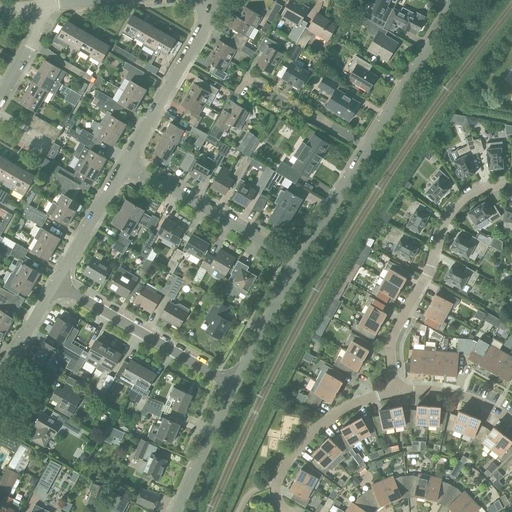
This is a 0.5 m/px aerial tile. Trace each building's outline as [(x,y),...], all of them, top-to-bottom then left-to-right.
[(296,43),(306,27),(308,23),(301,19),(308,8),(293,0),(290,0),(282,15),(296,23),(287,38),(296,43)] [(386,21),(392,10),(387,8),(390,0),(371,0),(371,1),(373,2),(368,13),(386,21)] [(283,6),(276,3),(267,20),(273,24),(283,6)] [(234,15),(256,28),(263,17),(246,7),(239,18),(235,15),(234,15)] [(394,8),(384,27),(393,31),(397,25),(416,35),(418,31),(419,31),(420,30),(421,30),(423,26),(422,25),(423,23),(426,17),(417,13),(416,14),(403,8),(401,12),(394,8)] [(387,61),(398,43),(379,32),(382,28),(355,11),(351,18),(360,24),(367,28),(369,33),(374,36),(375,39),(368,50),(387,61)] [(296,44),(303,48),(304,49),(309,40),(310,40),(310,39),(313,40),(317,35),(327,41),(336,25),(317,14),(309,29),(306,27),(296,43),(296,44)] [(133,40),(134,38),(144,22),(133,15),(124,31),(124,32),(123,34),(133,40)] [(230,18),(228,23),(229,25),(228,26),(236,31),(232,38),(244,46),(249,38),(245,35),(251,26),(256,29),(256,28),(234,15),(233,18),(230,18)] [(144,22),(134,38),(145,44),(154,28),(144,22)] [(58,36),(54,42),(59,46),(60,44),(67,48),(69,45),(78,29),(68,23),(59,37),(58,36)] [(143,46),(154,52),(165,34),(154,28),(145,44),(143,46)] [(78,29),(69,45),(72,46),(72,48),(77,51),(78,50),(80,51),(89,35),(78,29)] [(166,57),(176,41),(165,34),(154,52),(153,54),(156,55),(157,56),(159,52),(166,57)] [(89,35),(80,51),(90,57),(99,41),(89,35)] [(271,72),(281,56),(273,52),(278,44),(265,37),(258,50),(264,53),(257,64),(271,72)] [(240,53),(244,46),(232,38),(228,45),(220,40),(213,52),(230,62),(237,51),(240,53)] [(108,52),(110,48),(99,41),(90,57),(105,66),(111,54),(108,52)] [(295,62),(303,48),(296,44),(288,58),(295,62)] [(115,45),(113,50),(123,56),(126,52),(115,45)] [(61,57),(50,51),(47,57),(58,63),(61,57)] [(126,52),(123,56),(134,62),(137,58),(126,52)] [(224,73),(230,62),(213,52),(207,63),(215,67),(212,73),(224,80),(227,75),(224,73)] [(367,91),(375,77),(368,73),(372,66),(356,56),(348,69),(354,73),(350,80),(367,91)] [(69,69),(72,64),(61,58),(61,57),(58,63),(69,69)] [(137,58),(134,62),(145,68),(148,63),(147,64),(137,58)] [(45,61),(39,72),(59,83),(65,72),(45,61)] [(125,78),(130,81),(124,92),(140,102),(147,91),(137,85),(144,73),(126,62),(123,68),(129,71),(125,78)] [(159,69),(151,64),(148,63),(145,68),(155,75),(156,74),(159,69)] [(79,75),(82,71),(72,64),(69,69),(79,75)] [(309,73),(291,64),(283,79),(300,89),(309,73)] [(82,71),(79,75),(90,81),(93,77),(82,71)] [(39,72),(33,82),(49,91),(54,94),(60,84),(59,83),(39,72)] [(318,87),(321,89),(332,96),(339,83),(325,75),(318,87)] [(195,84),(188,95),(205,105),(212,94),(215,96),(219,90),(198,77),(194,83),(195,84)] [(30,86),(26,92),(27,93),(43,102),(49,91),(33,82),(30,86)] [(77,93),(82,96),(88,85),(83,82),(77,93)] [(327,107),(349,120),(359,103),(337,90),(327,107)] [(134,112),(140,102),(124,92),(118,103),(134,112)] [(36,113),(43,102),(27,93),(20,104),(36,113)] [(75,107),(82,96),(77,93),(71,104),(75,107)] [(103,94),(99,100),(111,107),(114,101),(103,94)] [(181,119),(193,126),(197,128),(203,118),(199,115),(205,105),(188,95),(182,106),(187,109),(181,119)] [(95,98),(91,104),(108,113),(108,112),(111,114),(110,116),(113,117),(117,110),(111,107),(99,100),(95,98)] [(69,117),(75,107),(71,104),(65,114),(69,117)] [(249,113),(235,105),(230,113),(223,109),(209,134),(217,139),(223,129),(225,130),(226,130),(227,131),(231,124),(240,129),(249,113)] [(64,126),(69,117),(65,114),(58,125),(63,128),(64,126)] [(33,128),(40,118),(34,115),(28,125),(33,128)] [(104,116),(99,124),(104,127),(120,136),(123,131),(124,132),(127,126),(126,126),(127,125),(113,117),(110,116),(108,119),(104,116)] [(69,117),(64,126),(71,129),(75,121),(69,117)] [(39,132),(45,121),(40,118),(33,128),(39,132)] [(44,135),(51,124),(45,121),(39,132),(44,135)] [(171,123),(163,138),(176,146),(181,138),(184,140),(189,131),(186,129),(184,131),(171,123)] [(49,138),(56,127),(51,124),(44,135),(49,138)] [(114,147),(120,136),(104,127),(99,124),(95,131),(100,133),(98,138),(114,147)] [(208,135),(197,128),(193,126),(189,133),(198,138),(194,144),(200,148),(208,135)] [(56,127),(49,138),(56,141),(62,131),(56,127)] [(84,161),(101,171),(107,160),(90,150),(90,151),(87,149),(91,142),(79,135),(74,132),(74,133),(68,129),(66,133),(76,139),(76,140),(86,146),(79,158),(81,159),(84,161)] [(82,129),(79,135),(91,142),(95,136),(82,129)] [(254,136),(249,133),(243,141),(248,145),(254,136)] [(282,162),(276,172),(279,174),(292,182),(295,183),(306,175),(309,177),(309,176),(307,175),(316,161),(319,163),(319,162),(318,162),(321,158),(322,158),(321,157),(329,145),(315,136),(308,146),(303,142),(294,156),(298,159),(293,167),(294,168),(293,169),(282,162)] [(470,155),(477,153),(474,141),(473,137),(466,139),(468,146),(457,151),(461,158),(454,162),(458,169),(455,171),(459,178),(461,177),(463,180),(476,173),(467,156),(470,155)] [(163,138),(154,152),(164,158),(161,163),(165,165),(167,160),(168,160),(176,146),(163,138)] [(481,139),(474,141),(477,153),(484,151),(481,139)] [(502,158),(501,149),(502,148),(502,142),(486,144),(489,170),(503,168),(503,164),(505,164),(504,157),(502,158)] [(191,174),(204,181),(210,170),(216,173),(220,166),(230,147),(223,143),(213,160),(208,157),(204,165),(198,161),(191,174)] [(246,154),(250,157),(254,150),(250,148),(246,154)] [(187,172),(195,157),(189,153),(181,168),(187,172)] [(240,181),(241,179),(252,159),(245,155),(233,176),(240,181)] [(3,179),(4,180),(14,164),(3,158),(0,163),(0,180),(3,179)] [(41,166),(41,167),(60,178),(78,188),(82,182),(70,175),(69,174),(70,172),(46,158),(42,164),(41,166)] [(94,181),(101,171),(84,161),(81,159),(74,170),(78,172),(76,176),(92,185),(91,184),(93,181),(94,181)] [(14,164),(4,180),(15,186),(24,170),(14,164)] [(220,166),(216,173),(219,175),(212,186),(225,194),(233,181),(231,180),(232,178),(228,176),(231,171),(222,166),(221,167),(220,166)] [(274,171),(266,167),(259,177),(260,178),(256,185),(263,189),(270,178),(274,171)] [(24,170),(15,186),(13,190),(24,197),(35,176),(24,170)] [(431,179),(436,183),(426,193),(429,196),(428,197),(433,201),(434,200),(436,203),(450,189),(444,183),(449,178),(439,170),(431,179)] [(279,174),(276,172),(274,171),(270,178),(275,181),(279,174)] [(288,189),(292,182),(279,174),(275,181),(288,189)] [(62,194),(55,205),(74,216),(81,205),(72,199),(78,188),(60,178),(58,182),(63,185),(59,192),(62,194)] [(240,181),(235,189),(238,191),(234,199),(247,206),(255,191),(243,184),(244,182),(241,179),(240,181)] [(275,202),(294,213),(302,199),(287,191),(286,193),(282,190),(275,202)] [(261,194),(252,209),(260,213),(268,199),(261,194)] [(410,229),(416,233),(416,231),(420,233),(429,216),(423,212),(426,206),(415,200),(409,211),(414,214),(407,226),(410,228),(410,229)] [(7,201),(4,205),(15,212),(18,207),(7,201)] [(120,212),(141,225),(141,224),(153,231),(160,219),(153,215),(150,219),(142,215),(144,211),(126,201),(120,212)] [(285,228),(294,213),(275,202),(275,203),(279,205),(271,220),(285,228)] [(23,208),(45,222),(49,216),(26,203),(23,208)] [(68,226),(74,216),(55,205),(52,203),(46,213),(68,226)] [(470,216),(469,217),(472,223),(474,222),(476,225),(488,218),(491,223),(501,216),(495,205),(489,209),(485,203),(468,213),(470,216)] [(42,227),(45,222),(23,208),(20,215),(42,227)] [(13,215),(8,212),(2,223),(7,226),(13,215)] [(134,236),(141,225),(120,212),(113,224),(134,236)] [(10,225),(18,230),(23,220),(15,216),(10,225)] [(158,234),(175,244),(179,246),(182,240),(179,238),(183,230),(171,223),(171,222),(167,219),(158,234)] [(401,257),(407,261),(408,259),(411,261),(418,248),(406,242),(410,236),(393,227),(387,239),(397,245),(394,251),(402,256),(401,257)] [(41,228),(34,239),(38,241),(54,250),(61,240),(44,230),(41,228)] [(490,246),(494,238),(490,235),(487,236),(479,232),(476,238),(489,245),(490,246)] [(150,247),(157,236),(151,233),(143,248),(139,255),(147,259),(153,248),(150,247)] [(119,234),(115,241),(127,248),(131,241),(128,239),(128,238),(122,235),(122,236),(119,234)] [(200,260),(209,244),(193,235),(184,250),(200,260)] [(458,236),(451,249),(454,250),(453,252),(459,255),(460,254),(468,258),(473,250),(483,256),(489,245),(476,238),(473,236),(469,242),(458,236)] [(494,238),(490,246),(502,252),(503,242),(494,237),(494,238)] [(48,261),(54,250),(38,241),(32,252),(48,261)] [(124,255),(127,248),(115,241),(111,247),(124,255)] [(15,250),(25,256),(28,250),(19,244),(15,250)] [(177,248),(164,269),(172,274),(184,253),(177,248)] [(12,256),(22,261),(25,256),(15,250),(12,256)] [(220,250),(215,258),(208,254),(200,267),(216,278),(217,276),(223,279),(226,275),(225,274),(235,259),(220,250)] [(352,257),(357,262),(363,256),(358,251),(352,257)] [(102,284),(111,268),(93,258),(84,274),(102,284)] [(146,260),(137,274),(143,278),(152,263),(146,260)] [(246,296),(251,287),(254,289),(256,285),(253,284),(257,277),(247,271),(249,267),(238,261),(231,274),(232,275),(228,281),(229,282),(224,291),(233,296),(234,295),(238,297),(240,293),(246,296)] [(385,279),(401,288),(407,278),(404,277),(408,271),(389,261),(384,269),(389,272),(385,279)] [(0,282),(2,283),(13,266),(8,262),(0,274),(0,282)] [(17,266),(14,272),(18,275),(35,285),(41,274),(24,265),(21,263),(19,267),(17,266)] [(446,283),(453,287),(454,285),(462,289),(466,283),(473,287),(479,274),(467,267),(463,273),(451,267),(445,279),(447,281),(446,283)] [(510,278),(511,277),(511,268),(511,269),(511,276),(511,277),(509,275),(507,273),(504,272),(500,272),(499,285),(510,278)] [(137,281),(118,271),(107,288),(126,299),(137,281)] [(28,296),(35,285),(18,275),(14,272),(13,272),(7,283),(28,296)] [(162,296),(161,296),(162,293),(168,296),(175,283),(179,277),(173,273),(164,288),(160,286),(156,293),(143,285),(143,286),(140,285),(136,292),(138,293),(133,303),(152,314),(162,296)] [(191,284),(193,281),(184,276),(182,279),(191,284)] [(395,299),(401,288),(385,279),(380,287),(376,285),(371,293),(390,303),(393,297),(395,299)] [(348,283),(344,280),(343,281),(339,287),(344,290),(348,283)] [(174,300),(181,287),(175,283),(168,296),(174,300)] [(0,294),(12,302),(16,296),(0,286),(0,294)] [(431,305),(447,314),(451,306),(455,308),(460,300),(442,290),(438,295),(436,294),(431,305)] [(0,294),(0,301),(2,303),(0,306),(0,324),(8,330),(15,319),(5,314),(12,302),(0,294)] [(365,315),(381,324),(387,314),(385,312),(388,307),(369,296),(365,305),(369,307),(365,315)] [(222,318),(228,308),(215,300),(203,321),(210,324),(209,325),(224,334),(230,323),(222,318)] [(169,302),(160,318),(179,329),(190,310),(180,304),(176,306),(169,302)] [(443,321),(447,314),(431,305),(425,315),(427,316),(424,322),(442,332),(447,324),(443,321)] [(474,317),(481,321),(485,314),(478,310),(474,317)] [(376,334),(381,324),(365,315),(361,322),(356,320),(352,328),(370,339),(374,333),(376,334)] [(59,317),(49,334),(58,339),(57,342),(80,355),(83,351),(71,344),(75,338),(69,334),(74,326),(59,317)] [(0,339),(2,341),(8,330),(0,324),(0,339)] [(220,340),(224,334),(209,325),(206,331),(220,340)] [(347,351),(363,360),(369,350),(367,349),(370,343),(352,333),(347,341),(351,344),(347,351)] [(463,355),(464,355),(465,339),(458,338),(457,351),(464,352),(463,355)] [(471,360),(479,364),(489,345),(479,339),(477,343),(471,339),(465,339),(464,355),(470,356),(468,358),(471,360)] [(97,368),(108,348),(96,341),(88,356),(83,353),(81,356),(80,356),(76,363),(77,363),(72,371),(78,374),(85,361),(97,368)] [(76,363),(80,356),(75,353),(60,344),(56,350),(44,343),(35,358),(49,366),(56,354),(65,358),(66,357),(76,363)] [(411,372),(422,373),(424,351),(425,346),(414,345),(413,350),(411,372)] [(489,370),(499,350),(489,345),(479,364),(489,370)] [(424,351),(422,373),(434,374),(436,352),(436,347),(425,346),(424,351)] [(110,373),(121,355),(108,348),(97,368),(96,369),(102,373),(104,370),(110,373)] [(499,375),(509,356),(499,350),(489,370),(499,375)] [(358,371),(363,360),(347,351),(343,359),(339,357),(334,365),(352,375),(356,369),(358,371)] [(445,375),(447,353),(436,352),(434,374),(445,375)] [(447,353),(445,375),(457,376),(459,354),(447,353)] [(511,357),(509,356),(499,375),(509,381),(511,375),(511,357)] [(114,378),(108,390),(106,393),(111,396),(119,382),(131,389),(143,368),(131,360),(127,368),(122,365),(114,378)] [(322,371),(316,381),(320,383),(337,392),(343,382),(340,381),(344,375),(326,365),(322,371)] [(145,404),(150,397),(148,395),(150,392),(147,390),(156,375),(143,368),(131,389),(143,396),(136,408),(141,412),(145,404)] [(108,390),(114,378),(108,375),(102,385),(103,387),(108,390)] [(295,401),(303,405),(304,402),(315,409),(318,403),(320,404),(323,398),(331,402),(337,392),(320,383),(316,381),(310,392),(314,394),(312,399),(308,396),(307,397),(299,393),(295,401)] [(79,402),(78,401),(82,393),(66,384),(63,389),(58,386),(51,399),(58,403),(54,409),(70,418),(79,402)] [(177,399),(173,409),(184,414),(192,396),(175,388),(171,397),(177,399)] [(150,397),(145,404),(163,411),(166,405),(164,405),(164,404),(149,398),(150,397)] [(163,411),(145,404),(141,412),(140,415),(146,418),(148,412),(160,417),(163,411)] [(411,428),(410,410),(403,411),(402,406),(391,409),(394,427),(404,425),(404,429),(411,428)] [(428,425),(429,406),(417,406),(417,411),(410,410),(411,428),(418,428),(419,424),(428,425)] [(429,406),(428,425),(437,426),(437,429),(444,431),(448,413),(441,412),(441,407),(429,406)] [(386,429),(394,427),(391,409),(379,411),(380,416),(373,417),(379,435),(386,432),(386,429)] [(463,433),(470,416),(459,411),(457,416),(451,413),(446,431),(453,433),(455,430),(463,433)] [(51,436),(52,436),(60,424),(79,434),(83,428),(54,412),(50,418),(42,414),(35,427),(38,429),(32,440),(44,447),(51,436)] [(477,443),(486,427),(479,425),(481,420),(470,416),(463,433),(472,436),(470,440),(477,443)] [(352,423),(360,440),(369,435),(370,438),(377,436),(371,418),(364,422),(362,418),(352,423)] [(164,419),(160,427),(152,424),(147,438),(161,444),(163,439),(172,443),(179,425),(164,419)] [(120,428),(129,433),(132,427),(123,422),(120,428)] [(352,444),(360,440),(352,423),(341,429),(344,433),(338,437),(349,451),(354,447),(352,444)] [(492,449),(503,434),(494,427),(491,431),(486,427),(477,443),(483,447),(485,444),(492,449)] [(124,432),(117,429),(113,436),(121,440),(124,432)] [(0,440),(8,444),(11,439),(0,433),(0,440)] [(511,441),(503,434),(492,449),(499,455),(497,458),(503,463),(511,453),(511,447),(510,446),(511,442),(511,441)] [(343,456),(349,451),(338,437),(333,441),(329,438),(321,446),(334,459),(340,453),(343,456)] [(167,461),(154,456),(158,448),(140,440),(133,455),(149,461),(147,465),(142,463),(138,471),(144,474),(144,473),(159,480),(167,461)] [(0,482),(0,490),(9,495),(19,475),(21,476),(35,452),(21,444),(7,468),(0,482)] [(327,466),(334,459),(321,446),(312,454),(316,458),(311,463),(325,474),(330,468),(327,466)] [(51,461),(40,483),(49,488),(61,466),(51,461)] [(329,471),(337,478),(344,471),(336,463),(329,471)] [(296,480),(312,488),(316,480),(319,482),(324,476),(309,465),(306,472),(301,469),(296,480)] [(358,473),(363,470),(359,465),(355,468),(358,473)] [(484,473),(488,477),(492,474),(488,469),(484,473)] [(426,498),(430,476),(419,474),(418,477),(412,476),(406,476),(408,498),(409,498),(408,496),(414,496),(426,498)] [(489,479),(493,483),(498,479),(493,475),(489,479)] [(408,498),(406,476),(400,477),(394,479),(393,477),(383,481),(391,501),(402,497),(408,496),(408,498)] [(442,505),(453,486),(447,483),(441,482),(442,479),(430,476),(426,498),(437,500),(442,503),(442,505)] [(350,480),(356,487),(360,483),(355,477),(350,480)] [(337,483),(342,487),(345,482),(341,479),(337,483)] [(308,496),(312,488),(296,480),(290,490),(294,492),(291,499),(306,507),(311,498),(308,496)] [(380,506),(391,501),(383,481),(372,486),(373,488),(367,491),(362,495),(377,511),(376,510),(380,506)] [(100,486),(92,483),(90,490),(92,494),(88,504),(93,506),(100,486)] [(332,490),(337,493),(340,488),(336,485),(332,490)] [(453,511),(459,511),(472,500),(464,491),(462,493),(458,489),(453,486),(442,505),(443,504),(448,506),(453,511)] [(159,496),(141,489),(135,503),(153,510),(159,496)] [(11,501),(13,498),(6,495),(2,504),(0,503),(0,504),(0,511),(17,511),(16,511),(19,505),(11,501)] [(376,511),(377,511),(362,495),(358,499),(354,504),(352,503),(346,511),(373,511),(375,510),(376,511)] [(326,503),(332,506),(335,501),(329,498),(326,503)] [(479,511),(478,511),(480,509),(472,500),(459,511),(479,511)] [(503,508),(498,500),(493,503),(498,511),(503,508)] [(68,511),(69,511),(73,504),(66,501),(63,509),(68,511)] [(328,511),(332,506),(326,503),(320,511),(328,511)]
